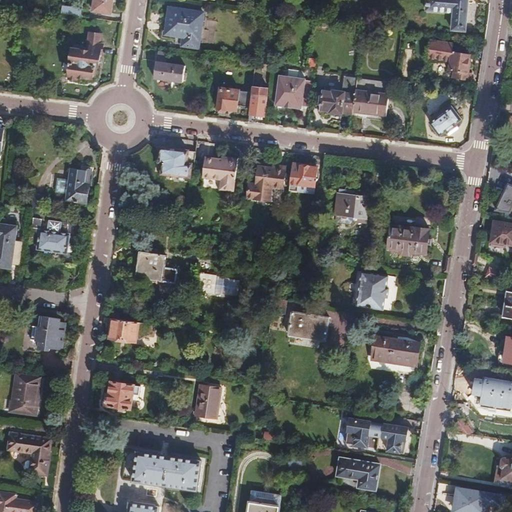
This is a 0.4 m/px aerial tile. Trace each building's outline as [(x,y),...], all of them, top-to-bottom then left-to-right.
[(112,0),(94,0),(93,11),(111,14),(112,0)] [(427,0),(427,11),(454,13),(453,30),(466,31),(468,0),(427,0)] [(62,14),(82,15),(82,6),(63,6),(62,14)] [(184,37),(185,37),(200,39),(203,12),(169,8),(166,35),(184,37)] [(73,49),(69,76),(72,76),(73,79),(76,79),(79,77),(94,79),(94,77),(97,75),(98,73),(101,53),(104,54),(105,44),(102,44),(104,34),(91,32),(88,50),(84,50),(84,47),(80,47),(81,45),(75,44),(74,49),(73,49)] [(185,37),(184,37),(183,46),(199,48),(200,39),(185,37)] [(432,39),(429,59),(451,61),(449,70),(454,70),(453,78),(470,81),(471,73),(468,72),(470,53),(452,51),(453,42),(432,39)] [(157,62),(155,78),(184,82),(186,66),(157,62)] [(310,106),(313,85),(305,84),(306,82),(280,79),(277,104),(303,107),(303,105),(310,106)] [(387,82),(382,82),(357,79),(355,94),(355,96),(353,114),(352,115),(387,120),(390,94),(386,94),(387,82)] [(253,92),(251,107),(253,108),(253,114),(267,116),(270,87),(254,85),(253,92)] [(239,105),(251,107),(253,92),(241,90),(221,87),(218,107),(221,108),(221,110),(226,110),(227,108),(239,110),(239,105)] [(355,96),(355,94),(344,92),(344,91),(333,90),(333,91),(323,90),(323,96),(321,96),(320,103),(322,104),(321,110),(353,114),(355,96)] [(429,121),(440,135),(446,130),(447,133),(456,126),(454,123),(461,119),(450,104),(429,121)] [(193,168),(195,152),(161,148),(160,158),(164,158),(162,173),(190,176),(191,167),(193,168)] [(205,157),(202,177),(221,180),(220,189),(233,191),(237,161),(205,157)] [(292,164),(289,190),(297,191),(298,185),(314,186),(317,167),(292,164)] [(248,199),(267,202),(270,188),(272,188),(283,189),(285,173),(274,171),(274,170),(259,168),(257,185),(249,184),(248,199)] [(68,193),(67,201),(87,203),(90,185),(91,185),(93,173),(71,169),(70,180),(68,193)] [(68,193),(70,180),(59,178),(57,192),(68,193)] [(511,188),(505,184),(491,211),(507,214),(511,205),(511,188)] [(339,188),(335,208),(354,211),(354,216),(365,217),(369,192),(339,188)] [(32,208),(41,210),(44,194),(34,192),(32,208)] [(34,217),(32,232),(40,234),(38,248),(67,252),(70,232),(61,231),(62,220),(50,218),(48,229),(41,228),(42,218),(34,217)] [(511,221),(494,219),(491,242),(503,244),(504,242),(511,242),(511,221)] [(431,228),(391,222),(387,245),(396,246),(398,250),(410,252),(412,249),(427,251),(429,243),(431,243),(431,237),(430,236),(431,228)] [(11,264),(20,266),(24,241),(16,239),(17,230),(5,228),(5,225),(0,223),(0,266),(1,263),(11,264)] [(193,246),(192,254),(212,256),(213,249),(193,246)] [(137,278),(171,283),(176,284),(178,271),(165,269),(167,256),(151,253),(150,257),(140,255),(139,260),(137,259),(131,263),(130,270),(134,275),(137,275),(137,278)] [(202,266),(199,293),(216,295),(219,271),(206,269),(207,267),(202,266)] [(255,270),(251,294),(264,296),(267,271),(255,270)] [(358,272),(353,305),(391,310),(396,277),(358,272)] [(287,302),(273,300),(272,312),(271,315),(285,317),(287,302)] [(292,314),(289,337),(326,342),(329,319),(292,314)] [(32,325),(30,339),(39,340),(38,349),(48,350),(49,347),(62,349),(65,322),(60,321),(60,318),(39,315),(38,326),(32,325)] [(139,322),(109,318),(109,322),(108,327),(111,328),(108,350),(130,353),(132,342),(135,342),(139,322)] [(377,337),(373,360),(417,366),(420,344),(377,337)] [(13,373),(9,400),(12,401),(11,411),(35,414),(40,377),(13,373)] [(202,385),(197,417),(218,420),(223,388),(202,385)] [(107,400),(105,412),(131,416),(134,401),(139,402),(140,393),(135,392),(136,391),(112,387),(110,401),(107,400)] [(457,427),(456,431),(476,435),(463,417),(455,424),(457,427)] [(387,452),(404,454),(408,428),(383,425),(371,423),(349,419),(347,433),(348,434),(346,444),(354,446),(368,448),(369,436),(389,439),(387,452)] [(11,433),(8,453),(32,456),(29,476),(49,479),(54,440),(11,433)] [(133,482),(179,488),(197,491),(202,461),(138,451),(133,482)] [(500,465),(497,483),(511,485),(511,456),(507,456),(503,459),(502,466),(500,465)] [(341,459),(339,477),(364,481),(363,489),(376,491),(380,465),(341,459)] [(252,484),(251,495),(277,499),(279,487),(252,484)] [(459,485),(454,511),(455,511),(498,511),(499,509),(507,511),(510,494),(459,485)] [(1,492),(0,497),(0,511),(38,511),(40,501),(17,498),(18,494),(1,492)] [(251,495),(248,511),(275,511),(277,499),(251,495)] [(159,511),(160,507),(130,502),(128,511),(159,511)]
